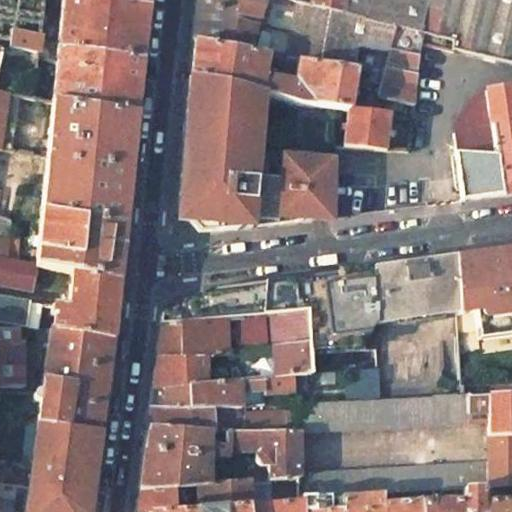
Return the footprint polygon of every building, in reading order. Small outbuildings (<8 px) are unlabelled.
[(61,0),(57,48),(140,63),(145,6),(99,0),(61,0)] [(391,39),(394,31),(340,17),(279,2),(270,0),(194,0),(194,12),(191,43),(192,43),(265,56),(281,59),(285,43),(289,19),(294,22),(294,23),(387,53),(391,39)] [(342,0),(279,0),(279,2),(340,17),(342,0)] [(387,0),(342,0),(340,17),(394,31),(418,37),(417,46),(452,53),(453,51),(511,63),(511,0),(426,0),(424,9),(387,0)] [(387,0),(424,9),(426,0),(387,0)] [(387,53),(294,23),(294,22),(289,19),(285,43),(315,48),(312,65),(322,67),(323,60),(334,49),(360,57),(356,70),(381,75),(387,53)] [(40,35),(11,30),(10,39),(9,47),(38,52),(40,35)] [(376,99),(412,106),(417,52),(417,46),(391,39),(387,53),(381,75),(376,99)] [(258,93),(290,102),(293,83),(298,62),(281,59),(277,80),(261,78),(265,56),(192,43),(190,60),(189,76),(225,83),(258,93)] [(315,48),(285,43),(281,59),(298,62),(312,65),(315,48)] [(140,63),(57,48),(56,62),(55,66),(96,69),(98,62),(138,72),(139,68),(140,63)] [(323,60),(322,67),(356,73),(356,70),(360,57),(334,49),(323,60)] [(47,60),(37,59),(34,98),(43,100),(47,60)] [(96,69),(55,66),(52,101),(134,117),(138,72),(98,62),(96,69)] [(346,110),(356,73),(322,67),(312,65),(298,62),(293,83),(290,102),(299,104),(333,109),(346,110)] [(183,137),(292,145),(330,147),(332,122),(333,109),(299,104),(290,102),(258,93),(225,83),(189,76),(189,77),(188,78),(183,137)] [(511,88),(491,92),(484,92),(474,96),(455,123),(452,135),(453,153),(452,154),(460,202),(511,194),(511,88)] [(0,148),(13,150),(19,95),(0,91),(0,148)] [(134,117),(52,101),(46,156),(128,172),(134,117)] [(346,110),(342,148),(373,149),(382,150),(386,116),(346,110)] [(292,145),(183,137),(176,212),(197,233),(235,230),(293,224),(328,219),(329,196),(329,188),(328,173),(330,155),(330,147),(292,145)] [(128,172),(46,156),(41,211),(122,225),(125,198),(128,172)] [(347,198),(329,196),(328,219),(345,217),(347,217),(347,198)] [(122,225),(41,211),(35,265),(70,272),(116,281),(119,253),(122,225)] [(0,258),(6,259),(10,219),(0,214),(0,258)] [(511,250),(453,259),(456,313),(456,315),(474,312),(478,341),(511,335),(511,250)] [(0,258),(0,284),(30,290),(35,265),(6,259),(0,258)] [(453,259),(369,270),(373,324),(456,313),(453,259)] [(160,313),(159,326),(225,321),(234,320),(266,317),(304,313),(306,344),(306,354),(351,351),(373,324),(369,270),(209,289),(160,313)] [(67,303),(67,309),(28,303),(23,326),(48,331),(110,340),(113,311),(116,281),(70,272),(67,303)] [(0,321),(23,326),(28,303),(0,297),(0,321)] [(304,313),(266,317),(268,350),(270,349),(306,344),(304,313)] [(266,317),(234,320),(236,353),(259,351),(268,350),(266,317)] [(225,321),(159,326),(157,343),(156,360),(204,357),(226,355),(225,321)] [(16,334),(0,331),(0,389),(20,389),(20,345),(16,345),(16,334)] [(110,340),(48,331),(40,391),(33,390),(31,401),(38,403),(36,424),(97,432),(104,386),(110,340)] [(271,356),(273,378),(293,376),(307,374),(306,354),(306,344),(270,349),(268,350),(259,351),(260,357),(271,356)] [(271,356),(260,357),(263,379),(273,378),(271,356)] [(204,357),(156,360),(154,375),(152,389),(205,385),(204,357)] [(376,369),(307,374),(309,404),(378,400),(376,369)] [(263,379),(237,382),(238,391),(263,391),(264,395),(295,392),(293,376),(273,378),(263,379)] [(205,385),(152,389),(150,399),(149,408),(239,406),(238,391),(237,382),(205,385)] [(309,404),(296,404),(296,414),(296,434),(468,425),(468,416),(466,395),(461,396),(461,397),(378,400),(309,404)] [(487,413),(487,439),(511,438),(511,395),(469,397),(466,395),(468,416),(487,413)] [(239,406),(149,408),(148,419),(147,428),(207,434),(227,435),(296,434),(296,414),(285,413),(285,412),(244,416),(243,406),(239,406)] [(28,488),(24,511),(86,511),(97,432),(36,424),(26,424),(20,464),(3,462),(0,485),(28,488)] [(138,491),(209,486),(208,453),(207,434),(147,428),(141,455),(138,491)] [(227,435),(207,434),(208,453),(227,453),(227,435)] [(296,434),(227,435),(227,453),(254,453),(254,457),(254,460),(254,462),(256,465),(257,466),(259,466),(261,467),(268,467),(267,481),(297,478),(296,474),(296,434)] [(511,438),(487,439),(487,463),(487,489),(511,487),(511,438)] [(487,463),(296,474),(297,478),(296,502),(326,501),(338,501),(344,500),(379,497),(398,496),(418,494),(431,493),(461,491),(478,491),(487,489),(487,463)] [(209,486),(138,491),(136,504),(135,511),(206,511),(249,509),(248,483),(209,486)] [(478,491),(477,511),(511,511),(511,487),(487,489),(478,491)] [(462,498),(463,511),(477,511),(478,491),(461,491),(462,498)] [(431,493),(418,494),(418,506),(431,506),(431,493)] [(418,494),(398,496),(398,507),(418,506),(418,494)] [(379,497),(344,500),(344,511),(372,511),(373,511),(378,511),(379,508),(379,497)] [(431,506),(418,506),(418,511),(463,511),(462,498),(455,498),(456,505),(431,506)] [(338,511),(337,511),(373,511),(372,511),(344,511),(344,500),(338,501),(338,511)] [(296,505),(249,509),(248,511),(337,511),(338,511),(326,511),(326,501),(296,502),(296,505)]
